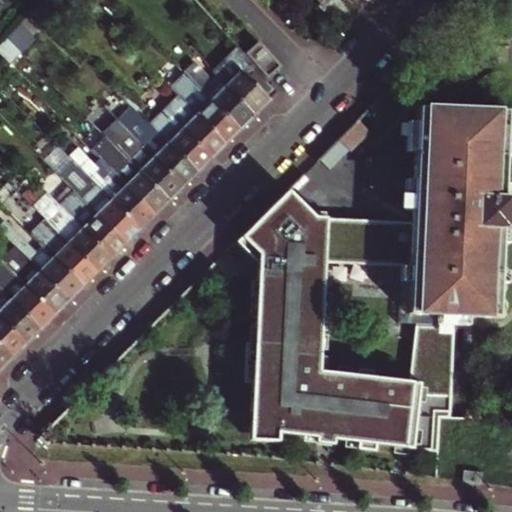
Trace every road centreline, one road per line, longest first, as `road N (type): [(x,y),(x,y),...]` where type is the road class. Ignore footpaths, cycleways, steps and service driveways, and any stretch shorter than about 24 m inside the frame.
road 1 (residential): [(0,417),(330,91)]
road 2 (residential): [(330,91),(238,0)]
road 3 (residential): [(330,91),(422,0)]
